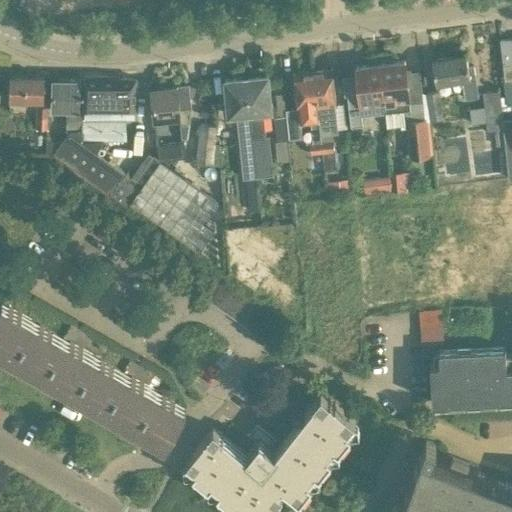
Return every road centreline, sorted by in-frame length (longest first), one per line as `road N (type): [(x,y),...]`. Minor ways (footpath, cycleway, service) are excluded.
road 1 (residential): [(89,495),(122,466),(169,453),(251,339),(189,295),(149,350),(17,274)]
road 2 (residential): [(511,4),(119,56),(52,53),(0,34)]
road 3 (unknown): [(251,339),(267,353),(392,392),(396,313)]
